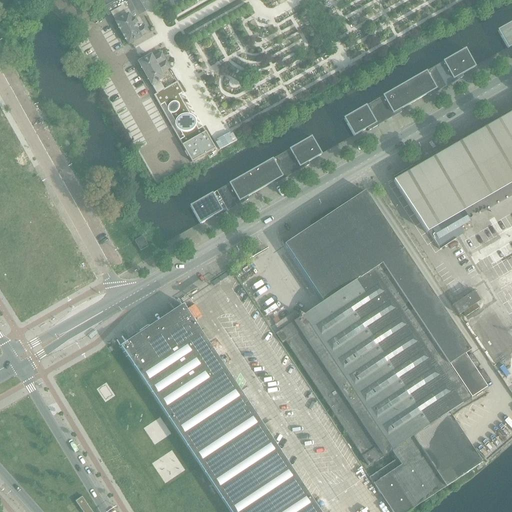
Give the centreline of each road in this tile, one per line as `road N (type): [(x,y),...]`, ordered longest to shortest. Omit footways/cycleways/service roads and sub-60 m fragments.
road 1 (tertiary): [(511,77),(122,300)]
road 2 (unclassified): [(122,300),(0,81)]
road 3 (tertiary): [(104,511),(16,369)]
road 4 (primary): [(69,511),(0,405)]
